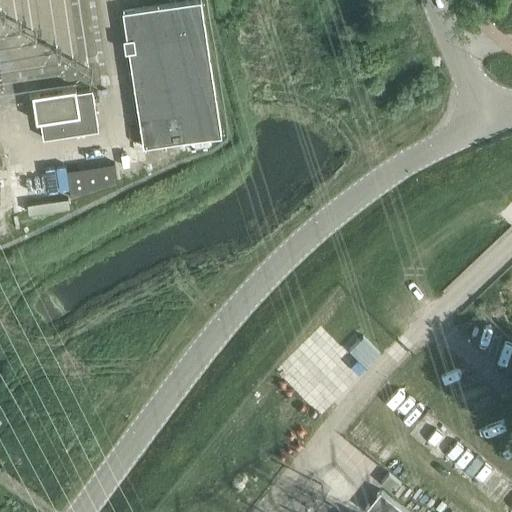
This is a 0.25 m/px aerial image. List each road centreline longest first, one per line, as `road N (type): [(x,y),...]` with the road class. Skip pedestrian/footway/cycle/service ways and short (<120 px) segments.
road 1 (unclassified): [(82,511),(236,309),(297,245),(424,153),(487,126)]
road 2 (residential): [(511,243),(407,341)]
road 3 (unclassified): [(487,126),(437,0)]
